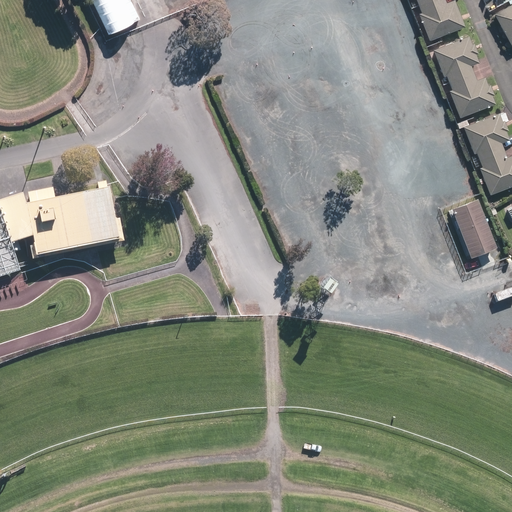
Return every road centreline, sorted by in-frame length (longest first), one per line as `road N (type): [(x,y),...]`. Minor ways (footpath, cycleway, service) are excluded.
road 1 (unknown): [(0,304),(72,271),(97,288),(96,309),(80,326),(0,350)]
road 2 (unknown): [(188,234),(173,197),(133,191),(65,94)]
road 3 (unknown): [(59,0),(81,42),(78,81),(31,112),(0,115)]
road 4 (unknown): [(97,288),(180,265),(211,288),(222,313)]
